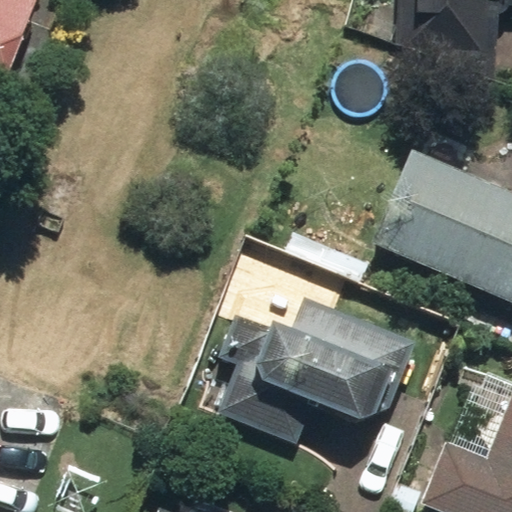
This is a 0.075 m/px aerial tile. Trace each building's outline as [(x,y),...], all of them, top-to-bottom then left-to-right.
[(0,0),(0,100),(36,7),(24,3),(24,0),(0,0)] [(511,0),(392,0),(391,64),(490,66),(491,13),(511,13),(511,0)] [(511,208),(404,163),(367,250),(511,311),(511,208)] [(291,235),(281,259),(365,294),(375,271),(291,235)] [(237,378),(219,421),(293,451),(307,417),(351,434),(373,380),(398,390),(415,351),(276,294),(242,380),(237,378)] [(511,511),(511,392),(471,375),(416,504),(434,511),(511,511)]
